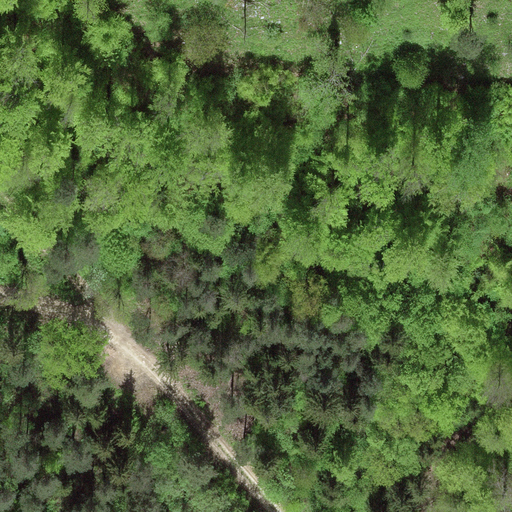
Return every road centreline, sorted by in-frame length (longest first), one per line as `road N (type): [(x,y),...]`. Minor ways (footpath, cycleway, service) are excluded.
road 1 (track): [(278,511),(106,322),(0,300)]
road 2 (track): [(408,511),(431,502),(450,450),(511,384)]
